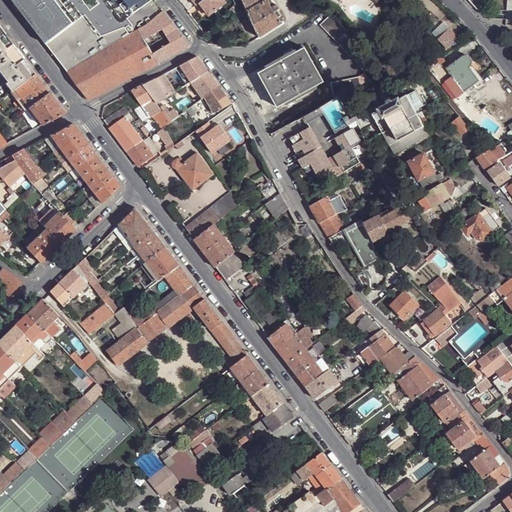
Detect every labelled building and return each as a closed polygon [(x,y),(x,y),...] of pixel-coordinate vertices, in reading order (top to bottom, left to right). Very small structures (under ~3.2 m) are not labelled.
[(12,0),(19,8),(68,71),(67,72),(68,73),(88,100),(157,63),(190,46),(163,11),(154,0),(12,0)] [(197,0),(200,3),(210,15),(227,2),(225,0),(197,0)] [(242,0),(248,12),(268,0),(242,0)] [(259,37),(284,21),(277,11),(274,6),(269,0),(268,0),(248,12),(259,37)] [(321,24),(351,56),(352,55),(361,45),(352,36),(351,37),(346,31),(347,30),(331,14),(321,24)] [(11,91),(35,74),(0,27),(0,73),(3,77),(4,77),(7,81),(5,83),(11,91)] [(437,40),(447,49),(458,38),(449,29),(437,40)] [(352,55),(365,73),(377,64),(362,45),(361,45),(352,55)] [(325,82),(305,47),(297,52),(267,69),(259,73),(278,108),(286,103),(317,87),(325,82)] [(297,52),(296,49),(265,66),(267,69),(297,52)] [(458,100),(467,96),(464,92),(459,85),(458,85),(448,72),(449,72),(446,68),(450,66),(443,55),(436,58),(440,65),(436,63),(434,69),(449,87),(453,84),(461,94),(456,97),(458,100)] [(198,56),(180,66),(182,68),(192,82),(209,71),(198,56)] [(479,80),(469,68),(470,67),(470,66),(471,65),(472,62),(472,61),(471,59),(470,57),(468,56),(466,56),(463,56),(461,57),(450,66),(446,68),(449,72),(448,72),(458,85),(459,85),(464,92),(473,85),(479,80)] [(180,70),(178,71),(184,79),(187,84),(192,82),(182,68),(180,70)] [(219,86),(209,71),(192,82),(203,98),(205,96),(219,86)] [(42,125),(64,113),(35,74),(11,91),(10,91),(25,110),(27,109),(29,111),(31,109),(42,125)] [(165,74),(143,85),(152,96),(157,103),(175,92),(165,74)] [(331,83),(334,97),(362,91),(359,77),(331,83)] [(178,83),(182,88),(187,84),(184,79),(178,83)] [(203,98),(192,82),(187,84),(199,101),(203,98)] [(461,94),(453,84),(449,87),(456,97),(461,94)] [(132,91),(141,104),(152,96),(143,85),(132,91)] [(213,108),(215,113),(232,103),(219,86),(205,96),(213,108)] [(431,86),(424,89),(431,101),(437,97),(431,86)] [(318,89),(317,87),(286,103),(287,106),(318,89)] [(416,91),(407,96),(415,111),(425,106),(416,91)] [(141,104),(150,116),(152,116),(157,112),(162,110),(161,108),(157,103),(152,96),(141,104)] [(322,106),(336,130),(347,123),(346,122),(344,118),(348,116),(350,120),(353,118),(346,106),(345,107),(341,101),(338,96),(322,106)] [(398,101),(408,120),(417,116),(418,115),(415,111),(407,96),(398,101)] [(408,120),(398,101),(393,103),(389,105),(380,110),(384,116),(391,129),(408,120)] [(150,116),(141,104),(134,109),(140,118),(142,121),(150,116)] [(125,116),(129,113),(124,106),(120,109),(124,115),(109,126),(110,127),(125,116)] [(164,106),(161,108),(162,110),(166,115),(170,113),(164,106)] [(104,121),(109,126),(124,115),(120,109),(104,121)] [(160,118),(163,123),(165,122),(169,120),(166,115),(162,110),(157,112),(160,118)] [(170,113),(166,115),(170,122),(171,122),(176,118),(178,117),(179,116),(174,110),(170,113)] [(376,120),(384,116),(380,110),(373,114),(376,120)] [(157,112),(152,116),(155,121),(156,121),(160,118),(157,112)] [(423,126),(427,123),(422,113),(418,115),(417,116),(423,126)] [(139,166),(155,155),(143,140),(132,126),(131,124),(125,116),(110,127),(139,166)] [(383,134),(391,129),(384,116),(376,120),(383,134)] [(408,120),(391,129),(397,141),(415,132),(423,127),(423,126),(417,116),(408,120)] [(461,135),(469,129),(459,116),(452,123),(461,135)] [(357,121),(354,117),(353,118),(350,120),(346,122),(347,123),(348,125),(352,124),(357,121)] [(163,123),(160,118),(156,121),(161,128),(166,124),(165,122),(163,123)] [(209,122),(196,131),(212,153),(230,140),(220,125),(213,129),(209,122)] [(72,123),(50,135),(59,148),(61,150),(81,135),(72,123)] [(145,126),(141,129),(146,135),(150,132),(145,126)] [(302,158),(321,147),(310,127),(290,138),(302,158)] [(337,138),(344,151),(359,143),(362,141),(355,128),(337,138)] [(389,145),(397,141),(391,129),(383,134),(389,145)] [(395,156),(420,142),(415,132),(397,141),(389,145),(395,156)] [(50,135),(43,139),(53,152),(59,148),(50,135)] [(88,144),(81,135),(61,150),(67,158),(88,144)] [(143,140),(155,155),(161,150),(150,135),(148,137),(143,140)] [(164,146),(167,151),(175,145),(172,141),(164,146)] [(181,141),(175,145),(178,150),(185,145),(181,141)] [(344,151),(328,159),(336,173),(337,176),(368,160),(359,143),(344,151)] [(67,158),(74,168),(94,152),(88,144),(67,158)] [(495,147),(489,151),(497,161),(504,156),(497,146),(495,147)] [(27,147),(22,150),(36,169),(41,166),(27,147)] [(328,159),(321,147),(302,158),(299,159),(307,172),(314,167),(322,181),(336,173),(328,159)] [(22,150),(12,155),(16,160),(26,174),(33,183),(37,180),(42,177),(36,169),(22,150)] [(61,150),(54,153),(61,163),(67,158),(61,150)] [(497,161),(489,151),(477,158),(477,159),(485,169),(490,166),(497,161)] [(100,161),(94,152),(74,168),(81,176),(100,161)] [(184,163),(182,165),(178,159),(175,162),(174,162),(173,163),(173,164),(173,165),(173,166),(174,167),(174,168),(175,168),(176,169),(177,169),(184,179),(188,176),(197,187),(214,174),(198,153),(184,163)] [(409,163),(420,185),(436,177),(424,155),(409,163)] [(67,158),(61,163),(69,172),(74,168),(67,158)] [(0,168),(0,176),(8,186),(26,174),(16,160),(0,168)] [(107,170),(100,161),(81,176),(88,185),(107,170)] [(498,186),(510,178),(500,164),(492,169),(487,172),(498,186)] [(46,173),(41,166),(36,169),(42,177),(46,173)] [(372,168),(367,171),(375,186),(382,182),(375,167),(372,168)] [(107,170),(88,185),(94,194),(113,178),(107,170)] [(420,185),(423,190),(433,184),(436,182),(443,178),(441,175),(436,177),(420,185)] [(0,215),(5,210),(19,198),(8,186),(0,176),(0,215)] [(188,176),(184,179),(193,190),(197,187),(188,176)] [(120,186),(113,178),(94,194),(102,204),(120,186)] [(264,185),(262,186),(266,193),(276,186),(272,178),(268,182),(264,185)] [(450,179),(441,184),(450,196),(452,195),(455,187),(450,179)] [(43,186),(37,180),(33,183),(39,190),(43,186)] [(421,192),(424,196),(435,188),(433,184),(423,190),(421,192)] [(431,208),(450,196),(441,184),(439,186),(435,188),(424,196),(431,208)] [(505,185),(500,189),(504,194),(509,190),(505,185)] [(63,209),(46,191),(43,194),(46,199),(55,207),(59,212),(63,209)] [(217,203),(226,214),(240,203),(231,192),(217,203)] [(266,204),(277,218),(289,208),(280,193),(266,204)] [(329,201),(337,197),(335,193),(327,197),(329,201)] [(94,194),(88,200),(96,209),(102,204),(94,194)] [(329,201),(336,213),(347,209),(339,196),(337,197),(329,201)] [(320,223),(336,213),(329,201),(327,197),(310,206),(320,223)] [(211,208),(220,219),(226,214),(217,203),(211,208)] [(404,223),(411,219),(403,206),(390,214),(382,219),(388,232),(404,223)] [(55,207),(40,221),(42,224),(45,226),(59,212),(55,207)] [(136,208),(119,224),(127,236),(145,220),(136,208)] [(186,228),(194,239),(214,224),(219,220),(220,219),(211,208),(186,228)] [(486,208),(478,215),(492,233),(500,227),(486,208)] [(0,216),(3,221),(4,222),(10,216),(5,210),(0,215),(0,216)] [(60,244),(75,229),(71,225),(63,217),(59,212),(45,226),(46,228),(60,244)] [(77,220),(69,212),(63,217),(71,225),(77,220)] [(329,237),(345,227),(336,213),(320,223),(329,237)] [(363,223),(373,242),(388,232),(382,219),(380,215),(363,223)] [(461,228),(467,235),(472,231),(477,238),(483,240),(485,238),(489,235),(492,233),(478,215),(461,228)] [(154,231),(145,220),(127,236),(136,247),(154,231)] [(373,242),(363,223),(348,231),(353,240),(359,237),(366,251),(363,253),(369,263),(380,258),(374,247),(373,242)] [(23,242),(26,248),(46,228),(45,226),(42,224),(23,242)] [(119,224),(113,230),(122,241),(127,236),(119,224)] [(194,239),(204,252),(223,237),(216,227),(214,224),(194,239)] [(305,239),(314,233),(309,225),(300,230),(305,239)] [(0,244),(9,235),(0,228),(0,244)] [(60,244),(46,228),(26,248),(40,263),(60,244)] [(165,246),(154,231),(136,247),(147,261),(165,246)] [(432,245),(440,245),(440,244),(430,233),(429,231),(424,234),(432,245)] [(133,249),(136,247),(127,236),(122,241),(130,252),(133,249)] [(215,266),(235,251),(233,249),(223,237),(204,252),(215,266)] [(239,243),(233,249),(235,251),(242,245),(242,244),(241,244),(239,243)] [(440,245),(432,245),(431,245),(421,254),(425,259),(440,246),(440,245)] [(147,261),(160,280),(165,276),(179,265),(165,246),(147,261)] [(215,267),(225,279),(245,265),(235,251),(215,267)] [(433,252),(426,259),(429,262),(436,256),(433,252)] [(421,254),(410,264),(415,268),(425,259),(421,254)] [(85,258),(77,265),(82,272),(85,275),(89,271),(92,268),(85,258)] [(157,279),(158,281),(160,280),(147,261),(144,263),(141,266),(153,282),(157,279)] [(77,265),(73,269),(79,275),(82,272),(77,265)] [(194,284),(179,265),(165,276),(178,293),(180,295),(194,284)] [(73,297),(87,284),(79,275),(73,269),(59,283),(73,297)] [(2,270),(0,272),(0,289),(5,293),(8,295),(21,283),(2,270)] [(85,275),(92,285),(97,281),(89,271),(85,275)] [(257,288),(260,285),(252,274),(248,277),(255,285),(257,288)] [(441,276),(428,286),(449,312),(461,303),(441,276)] [(503,299),(511,292),(511,277),(504,284),(498,289),(496,290),(503,299)] [(97,281),(92,285),(99,294),(102,298),(106,294),(104,291),(97,281)] [(59,283),(51,291),(65,305),(73,297),(59,283)] [(205,299),(194,284),(180,295),(176,298),(161,310),(155,303),(132,320),(123,308),(118,311),(114,314),(129,334),(107,351),(118,365),(194,307),(205,299)] [(257,288),(255,285),(245,292),(249,298),(262,288),(260,285),(257,288)] [(482,288),(475,295),(481,302),(483,300),(489,295),(490,295),(482,288)] [(419,304),(405,290),(392,304),(406,318),(412,311),(421,319),(428,313),(419,304)] [(503,299),(496,290),(490,295),(489,295),(493,300),(496,304),(503,299)] [(511,310),(511,292),(503,299),(511,310)] [(114,314),(118,311),(106,294),(102,298),(103,300),(114,314)] [(356,310),(362,306),(354,294),(347,298),(356,310)] [(481,309),(493,300),(489,295),(483,300),(481,302),(477,305),(481,309)] [(43,299),(29,313),(44,329),(49,324),(58,315),(43,299)] [(205,299),(194,307),(212,331),(213,330),(223,322),(205,299)] [(114,314),(103,300),(97,305),(83,319),(79,322),(89,333),(114,314)] [(486,324),(491,320),(481,309),(477,305),(469,311),(475,318),(478,315),(486,324)] [(356,310),(346,318),(349,322),(366,309),(362,306),(356,310)] [(264,315),(271,324),(280,317),(274,308),(264,315)] [(440,308),(425,320),(436,334),(451,322),(449,320),(440,308)] [(29,313),(16,326),(32,342),(34,339),(38,335),(44,329),(29,313)] [(366,315),(360,320),(358,326),(364,332),(367,329),(371,325),(374,322),(371,320),(366,315)] [(455,322),(453,324),(451,325),(458,333),(449,341),(464,358),(493,333),(486,324),(478,315),(475,318),(464,327),(458,319),(455,322)] [(384,327),(376,319),(374,322),(371,325),(378,331),(382,329),(384,327)] [(434,336),(436,334),(425,320),(421,323),(428,332),(432,337),(434,336)] [(227,328),(223,322),(213,330),(217,336),(227,328)] [(44,329),(49,334),(54,329),(49,324),(44,329)] [(286,324),(268,337),(277,348),(287,362),(312,344),(315,341),(312,336),(316,333),(310,324),(296,334),(294,331),(292,332),(286,324)] [(373,335),(378,331),(371,325),(367,329),(371,332),(373,335)] [(16,326),(0,341),(0,345),(15,361),(33,344),(32,342),(16,326)] [(227,328),(217,336),(230,353),(237,363),(248,355),(227,328)] [(49,334),(44,329),(38,335),(46,344),(52,338),(49,334)] [(376,340),(385,334),(382,329),(378,331),(373,335),(376,340)] [(372,365),(395,347),(385,334),(376,340),(362,351),(372,365)] [(38,335),(34,339),(43,348),(46,344),(38,335)] [(511,366),(511,345),(511,344),(506,335),(495,344),(497,346),(507,360),(511,366)] [(15,361),(21,367),(36,353),(32,349),(35,346),(33,344),(15,361)] [(287,362),(305,385),(318,376),(324,372),(329,368),(312,344),(287,362)] [(0,345),(0,370),(3,373),(15,361),(0,345)] [(507,360),(497,346),(468,368),(473,374),(475,377),(474,378),(473,379),(477,384),(487,376),(496,369),(507,360)] [(393,374),(416,357),(408,349),(402,353),(397,347),(395,347),(372,365),(377,372),(386,365),(393,374)] [(88,348),(78,356),(83,361),(92,354),(88,348)] [(468,366),(479,357),(474,351),(463,360),(468,366)] [(231,368),(237,363),(230,353),(224,358),(231,368)] [(96,360),(92,354),(83,361),(79,365),(85,371),(96,360)] [(258,369),(248,355),(237,363),(231,368),(242,382),(258,369)] [(78,356),(74,360),(79,365),(83,361),(78,356)] [(413,400),(433,385),(433,384),(437,381),(440,379),(416,357),(393,374),(413,400)] [(493,382),(504,395),(511,389),(511,388),(511,366),(507,360),(496,369),(500,375),(498,377),(496,375),(493,379),(494,381),(493,382)] [(15,361),(3,373),(9,379),(22,368),(21,367),(15,361)] [(258,369),(242,382),(253,396),(269,383),(258,369)] [(325,384),(330,381),(324,372),(318,376),(325,384)] [(9,379),(3,373),(0,376),(0,393),(11,382),(9,379)] [(312,394),(325,384),(318,376),(305,385),(312,394)] [(477,384),(477,385),(483,392),(493,383),(487,376),(477,384)] [(214,381),(207,386),(211,391),(217,385),(214,381)] [(284,403),(269,383),(253,396),(267,416),(284,403)] [(105,392),(100,386),(86,398),(92,404),(105,392)] [(459,412),(464,408),(450,391),(446,393),(459,412)] [(432,404),(445,422),(459,412),(446,393),(432,404)] [(325,411),(337,403),(333,398),(335,397),(334,394),(320,404),(325,411)] [(86,398),(83,395),(65,412),(66,413),(75,422),(92,404),(86,398)] [(480,414),(486,410),(479,401),(474,405),(480,414)] [(272,432),(294,416),(284,403),(267,416),(263,419),(272,432)] [(458,421),(468,414),(465,410),(446,424),(449,428),(458,421)] [(511,412),(510,411),(502,418),(505,422),(511,416),(511,412)] [(75,422),(66,413),(54,424),(55,426),(62,433),(75,422)] [(458,421),(460,424),(465,420),(466,422),(471,418),(468,414),(458,421)] [(171,420),(168,416),(157,424),(160,429),(171,420)] [(471,418),(466,422),(476,435),(465,443),(467,447),(479,438),(483,434),(471,418)] [(447,434),(458,449),(465,443),(476,435),(466,422),(465,420),(460,424),(447,434)] [(449,428),(445,431),(447,434),(460,424),(458,421),(449,428)] [(217,422),(210,427),(214,432),(221,426),(217,422)] [(180,428),(173,434),(175,437),(180,438),(182,436),(188,431),(187,430),(191,427),(188,423),(184,426),(181,427),(180,428)] [(201,434),(206,430),(202,425),(197,430),(201,434)] [(50,445),(62,433),(55,426),(53,428),(43,438),(50,445)] [(189,443),(201,434),(197,430),(185,439),(189,443)] [(201,434),(189,443),(193,450),(193,449),(211,437),(211,436),(206,430),(201,434)] [(299,439),(306,448),(314,442),(307,433),(299,439)] [(483,434),(479,438),(483,443),(479,446),(483,451),(487,448),(492,445),(483,434)] [(246,436),(239,441),(242,445),(249,440),(246,436)] [(211,437),(193,449),(198,456),(215,442),(211,437)] [(511,441),(509,437),(502,442),(511,455),(511,441)] [(50,445),(43,438),(30,450),(37,458),(50,445)] [(237,442),(226,451),(229,454),(240,446),(237,442)] [(511,471),(492,445),(487,448),(500,466),(491,473),(499,485),(511,475),(511,471)] [(204,469),(185,446),(171,457),(175,462),(169,467),(181,481),(189,491),(204,479),(199,473),(204,469)] [(363,462),(369,458),(362,447),(356,452),(363,462)] [(500,466),(487,448),(483,451),(471,460),(484,478),(491,473),(500,466)] [(30,450),(17,462),(20,465),(25,470),(36,459),(37,458),(30,450)] [(322,453),(308,463),(315,473),(317,476),(331,465),(322,453)] [(175,462),(171,457),(165,462),(168,465),(150,480),(162,496),(181,481),(169,467),(175,462)] [(309,478),(315,473),(308,463),(302,468),(309,478)] [(4,474),(12,482),(25,470),(20,465),(10,475),(6,472),(4,474)] [(323,483),(327,489),(342,478),(336,471),(331,465),(317,476),(323,483)] [(3,473),(0,475),(0,493),(12,482),(4,474),(3,473)] [(309,478),(317,488),(323,483),(317,476),(315,473),(309,478)] [(238,475),(224,485),(231,495),(234,493),(245,485),(245,484),(241,480),(238,475)] [(247,476),(241,480),(245,484),(251,480),(247,476)] [(340,507),(344,511),(350,511),(361,504),(342,478),(327,489),(319,495),(318,496),(325,506),(334,499),(340,507)] [(388,495),(394,502),(406,493),(415,486),(410,479),(388,495)] [(318,494),(319,495),(327,489),(323,483),(317,488),(315,490),(318,494)] [(244,507),(255,498),(245,485),(234,493),(244,507)] [(305,511),(319,502),(316,497),(315,496),(312,493),(308,496),(285,511),(305,511)] [(511,511),(511,494),(503,502),(508,508),(509,509),(510,511),(511,511)] [(316,497),(319,502),(305,511),(334,511),(340,507),(334,499),(325,506),(318,496),(316,497)] [(255,498),(244,507),(246,511),(248,509),(255,504),(258,502),(255,498)] [(503,502),(491,511),(503,511),(508,508),(503,502)]
